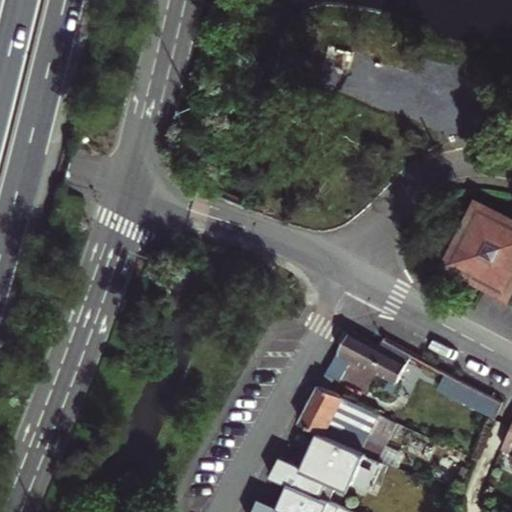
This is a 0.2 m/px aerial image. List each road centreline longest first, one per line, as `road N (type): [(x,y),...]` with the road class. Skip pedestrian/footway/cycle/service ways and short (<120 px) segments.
road 1 (secondary): [(12,511),(132,189)]
road 2 (residential): [(354,277),(218,511)]
road 3 (trunk): [(0,260),(66,0)]
road 4 (residential): [(132,189),(300,248),(354,277)]
road 5 (residential): [(511,168),(457,164),(426,175),(403,196),(354,277)]
road 6 (secondary): [(132,189),(177,0)]
road 7 (residential): [(354,277),(511,360)]
road 8 (secondary): [(0,150),(132,189)]
